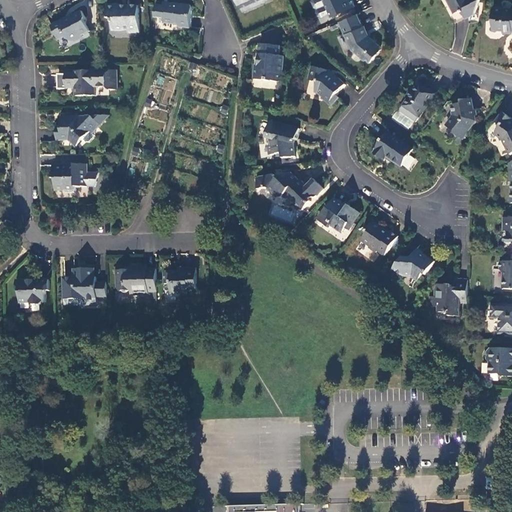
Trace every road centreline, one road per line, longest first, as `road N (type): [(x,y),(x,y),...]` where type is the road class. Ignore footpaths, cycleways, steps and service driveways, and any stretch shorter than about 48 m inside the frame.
road 1 (residential): [(11,19),(24,65),(30,232),(57,243),(193,239)]
road 2 (residential): [(416,43),(342,130),(340,149),(349,167),(419,215),(443,210)]
